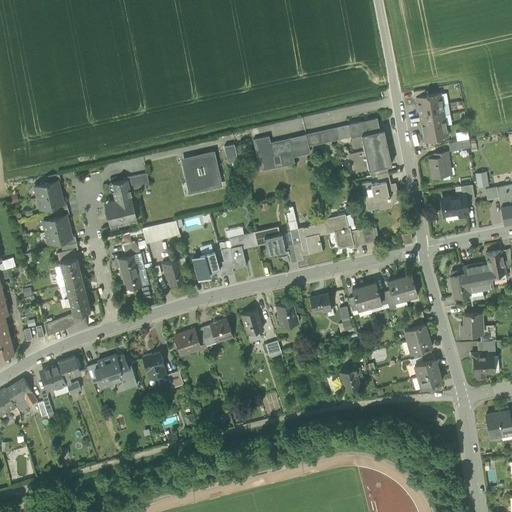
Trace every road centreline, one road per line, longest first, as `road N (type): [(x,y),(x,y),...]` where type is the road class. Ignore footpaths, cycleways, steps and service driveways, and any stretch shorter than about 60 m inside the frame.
road 1 (residential): [(424,248),(119,326)]
road 2 (unclassified): [(424,248),(378,0)]
road 3 (residential): [(462,397),(424,248)]
road 4 (residential): [(119,326),(85,192)]
road 5 (residential): [(119,326),(52,350),(0,383)]
